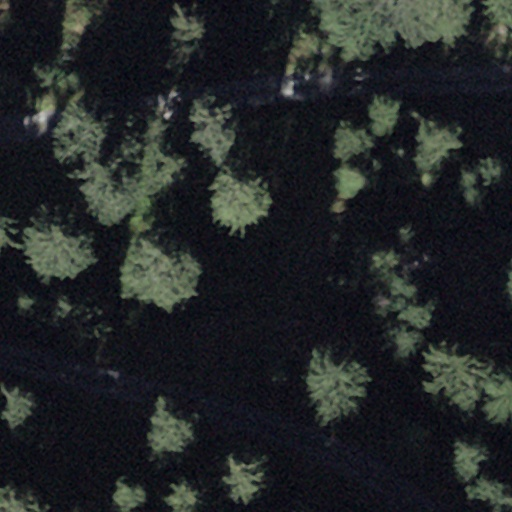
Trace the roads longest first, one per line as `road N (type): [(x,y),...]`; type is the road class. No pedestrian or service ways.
road 1 (track): [(511,74),(351,83),(0,130)]
road 2 (track): [(0,354),(290,430),(350,459),(415,511)]
